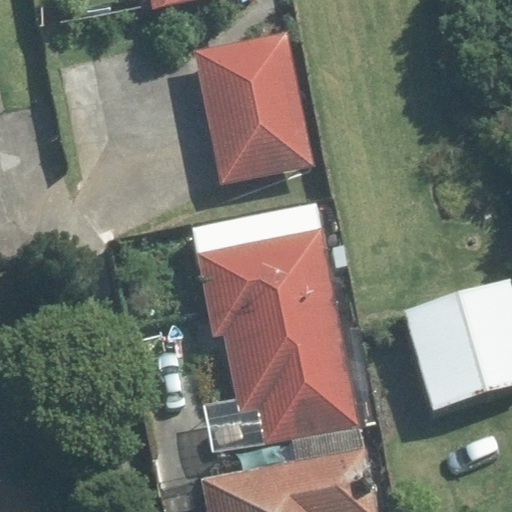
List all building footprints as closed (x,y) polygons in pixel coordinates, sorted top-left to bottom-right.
[(144,0),(149,20),(250,0),(144,0)] [(187,61),(215,195),(307,176),(279,42),(187,61)] [(262,456),(356,436),(316,240),(194,266),(211,348),(220,346),(237,425),(255,421),(262,456)] [(400,324),(430,422),(511,396),(511,314),(499,272),(466,282),(472,302),(400,324)] [(376,442),(387,478),(439,462),(428,426),(376,442)] [(371,511),(361,460),(197,493),(200,511),(371,511)]
